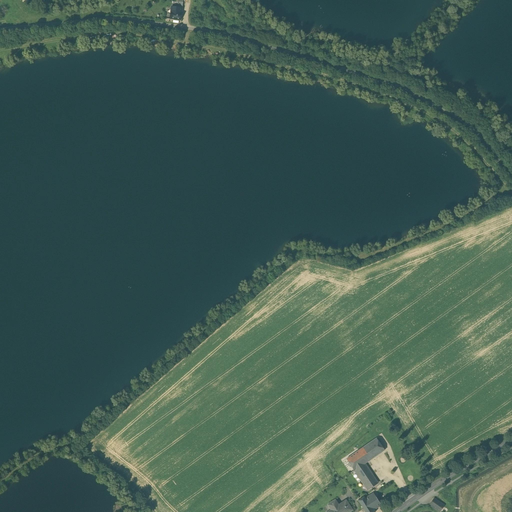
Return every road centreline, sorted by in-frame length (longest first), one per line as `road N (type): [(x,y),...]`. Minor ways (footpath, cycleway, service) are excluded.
road 1 (unclassified): [(511,178),(471,126),(407,91),(228,35),(109,18),(0,29)]
road 2 (track): [(511,192),(432,115),(322,74),(122,32),(0,49)]
road 3 (track): [(503,190),(453,221),(369,255),(294,250),(70,445)]
road 4 (tertiary): [(398,511),(511,440)]
